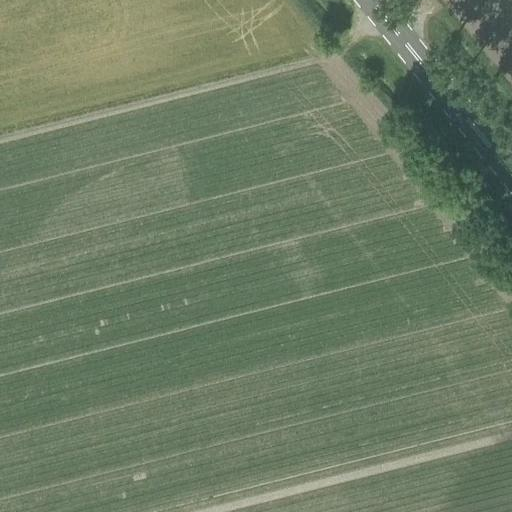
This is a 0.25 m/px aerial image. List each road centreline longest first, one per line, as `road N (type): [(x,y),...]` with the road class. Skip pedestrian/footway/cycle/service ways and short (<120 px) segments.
road 1 (track): [(0,136),(313,46)]
road 2 (primary): [(511,175),(369,0)]
